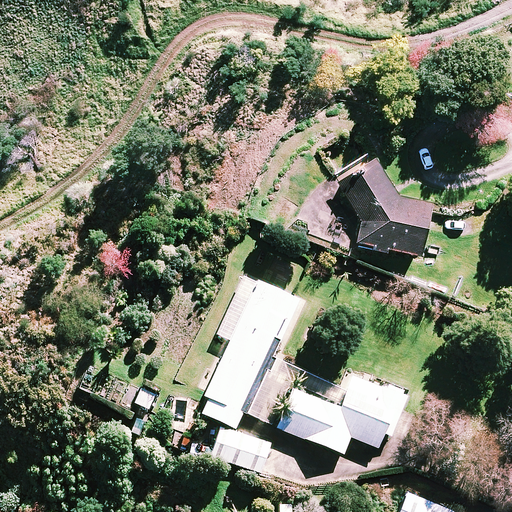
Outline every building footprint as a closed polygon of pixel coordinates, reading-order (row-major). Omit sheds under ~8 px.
[(361,223),(357,241),(419,254),(430,202),(399,195),(375,156),(335,181),(361,223)] [(292,384),(276,427),(342,452),(348,436),(376,446),(382,432),(390,435),(405,394),(349,373),(343,390),(271,356),(298,299),(243,274),(216,333),(226,338),(211,370),(208,368),(198,388),(205,392),(204,394),(208,396),(201,412),(234,427),(242,410),(269,423),(288,382),(292,384)] [(98,372),(96,377),(84,372),(78,386),(90,391),(88,395),(133,413),(138,403),(150,408),(155,395),(98,372)] [(193,400),(174,400),(173,445),(192,446),(193,400)] [(269,442),(218,426),(208,456),(259,473),(269,442)] [(456,511),(406,492),(398,511),(456,511)]
